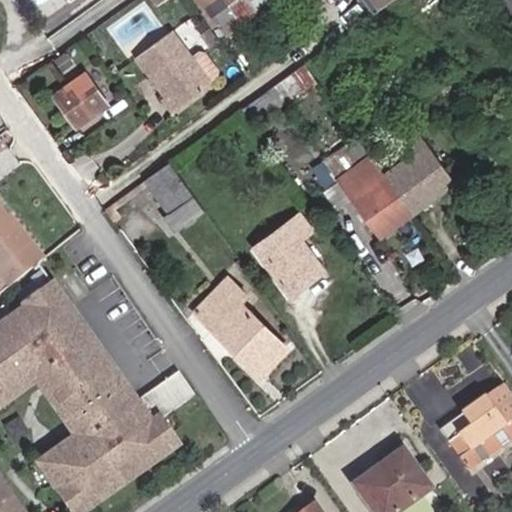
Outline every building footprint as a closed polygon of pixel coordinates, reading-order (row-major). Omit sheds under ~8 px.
[(149,7),(143,0),(134,0),(143,11),(149,7)] [(196,0),(203,10),(215,26),(223,37),(248,19),(239,7),(245,2),(248,0),(196,0)] [(368,0),(376,10),(388,0),(368,0)] [(248,19),(254,14),(245,2),(239,7),(248,19)] [(209,30),(214,26),(203,10),(197,14),(209,30)] [(204,44),(198,36),(190,42),(196,50),(204,44)] [(199,94),(205,88),(209,79),(197,63),(189,60),(179,67),(159,41),(126,65),(166,120),(201,96),(199,94)] [(211,53),(204,44),(196,50),(203,60),(211,53)] [(206,63),(214,57),(211,53),(203,60),(206,63)] [(240,110),(251,124),(314,80),(303,64),(240,110)] [(77,126),(106,106),(83,74),(55,94),(77,126)] [(411,214),(454,182),(412,125),(393,138),(407,157),(383,175),(411,214)] [(381,236),(411,214),(383,175),(369,156),(337,178),(381,236)] [(168,213),(192,195),(169,163),(144,181),(168,213)] [(0,280),(7,288),(43,259),(9,215),(12,212),(0,196),(0,280)] [(299,276),(317,263),(299,239),(310,231),(299,215),(254,247),(290,297),(305,285),(299,276)] [(259,376),(287,349),(240,303),(246,297),(228,279),(204,303),(222,321),(212,330),(259,376)] [(94,339),(53,282),(47,286),(49,289),(32,301),(0,323),(0,385),(10,399),(40,377),(44,383),(54,375),(86,420),(76,427),(80,433),(50,454),(80,497),(73,502),(79,511),(83,511),(178,444),(170,432),(167,434),(157,420),(133,437),(115,412),(106,415),(94,395),(97,393),(79,360),(75,362),(72,355),(94,339)] [(28,295),(32,301),(49,289),(47,286),(44,282),(28,295)] [(143,407),(94,339),(72,355),(75,362),(79,360),(97,393),(94,395),(106,415),(115,412),(133,437),(157,420),(182,402),(171,387),(143,407)] [(194,394),(180,373),(167,382),(171,387),(182,402),(194,394)] [(86,420),(54,375),(44,383),(76,427),(86,420)] [(10,399),(0,385),(0,400),(2,404),(10,399)] [(511,397),(503,385),(440,432),(469,472),(511,438),(511,397)] [(29,427),(22,417),(11,423),(18,434),(29,427)] [(373,511),(399,511),(430,489),(402,452),(370,475),(378,484),(362,496),(373,511)] [(80,497),(50,454),(42,460),(73,502),(80,497)] [(25,511),(0,474),(0,511),(25,511)] [(319,511),(313,503),(300,511),(319,511)]
